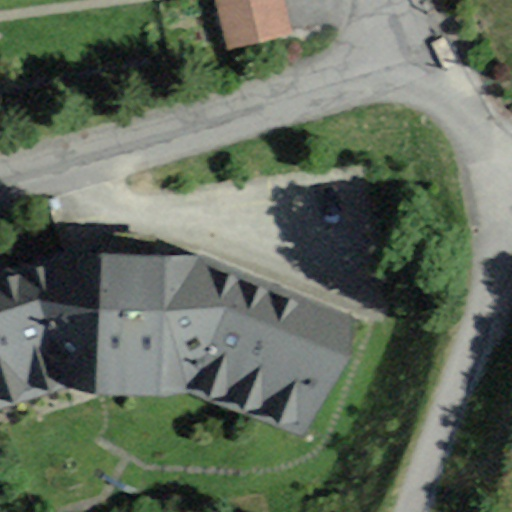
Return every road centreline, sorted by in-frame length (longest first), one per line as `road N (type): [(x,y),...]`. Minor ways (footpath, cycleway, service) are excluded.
road 1 (residential): [(0,191),(352,80),(389,61),(391,0)]
road 2 (track): [(493,188),(499,215),(476,329),(405,511)]
